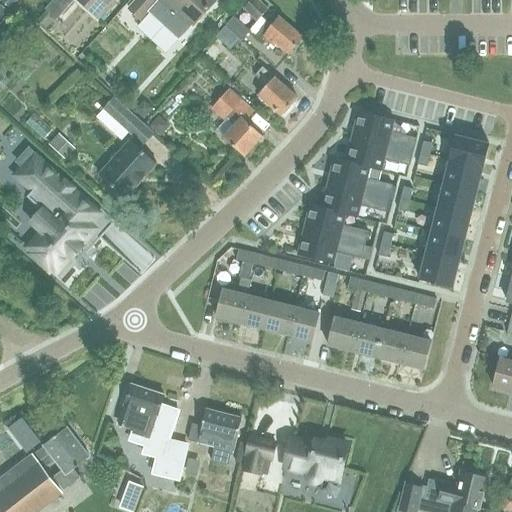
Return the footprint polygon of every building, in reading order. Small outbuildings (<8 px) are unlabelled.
[(16,0),(1,0),(2,0),(12,10),(19,2),(16,0)] [(57,20),(74,1),(72,0),(54,0),(46,10),(57,20)] [(78,0),(99,19),(116,0),(78,0)] [(142,21),(161,0),(139,0),(130,10),(142,21)] [(166,0),(195,26),(217,2),(214,0),(166,0)] [(258,22),(268,10),(257,0),(252,0),(244,9),(258,22)] [(0,5),(0,21),(8,12),(0,5)] [(242,41),(251,32),(234,17),(226,26),(241,40),(242,41)] [(304,38),(279,17),(270,28),(265,24),(261,29),(262,30),(256,37),(264,43),(267,40),(276,47),(278,45),(289,55),(304,38)] [(226,26),(216,37),(231,50),(241,40),(226,26)] [(214,44),(202,56),(212,65),(223,52),(214,44)] [(207,62),(200,71),(208,78),(216,70),(207,62)] [(282,117),(298,100),(263,68),(256,76),(267,86),(259,96),(282,117)] [(255,112),(242,100),(230,89),(212,109),(233,128),(224,138),(245,158),(264,137),(246,121),(255,112)] [(114,99),(104,109),(105,109),(98,117),(123,140),(130,133),(144,146),(154,135),(114,99)] [(146,103),(137,112),(146,120),(154,111),(146,103)] [(359,112),(353,137),(414,152),(417,139),(392,132),(395,121),(359,112)] [(161,118),(151,128),(162,138),(171,128),(161,118)] [(61,136),(51,146),(66,160),(76,149),(61,136)] [(450,161),(484,169),(490,145),(456,136),(450,161)] [(371,168),(371,169),(382,172),(385,160),(410,166),(411,166),(414,152),(353,137),(347,161),(346,162),(371,168)] [(157,165),(131,141),(100,176),(126,200),(157,165)] [(424,142),(421,153),(430,156),(433,144),(424,142)] [(44,234),(32,247),(35,250),(32,254),(50,271),(54,267),(57,270),(70,256),(73,259),(83,247),(80,244),(93,230),(88,225),(99,214),(85,202),(86,201),(73,189),(74,189),(66,181),(65,182),(29,150),(18,163),(21,166),(38,180),(40,178),(43,181),(31,194),(28,197),(43,211),(32,223),(44,234)] [(430,156),(421,153),(418,165),(427,167),(430,156)] [(368,179),(371,169),(371,168),(346,162),(347,161),(335,158),(329,184),(390,199),(393,185),(368,179)] [(478,193),(484,169),(450,161),(444,184),(478,193)] [(386,213),(390,199),(329,184),(323,208),(322,208),(347,214),(346,215),(358,218),(361,206),(386,213)] [(438,208),(472,216),(478,193),(444,184),(438,208)] [(404,187),(401,199),(411,201),(414,189),(404,187)] [(411,201),(401,199),(398,210),(399,210),(408,213),(411,201)] [(344,225),(346,215),(347,214),(322,208),(323,208),(311,205),(304,230),(366,245),(369,232),(344,225)] [(466,240),(472,216),(438,208),(432,231),(466,240)] [(398,214),(396,222),(405,225),(408,216),(398,214)] [(366,245),(304,230),(298,256),(334,265),(337,253),(362,259),(366,245)] [(426,255),(460,264),(466,240),(432,231),(426,255)] [(394,235),(393,234),(385,232),(382,244),(391,246),(394,235)] [(379,256),(388,258),(391,246),(382,244),(379,256)] [(217,318),(242,324),(249,296),(253,280),(250,279),(254,264),(256,265),(259,255),(239,249),(236,259),(244,261),(240,279),(242,279),(238,293),(224,290),(217,318)] [(256,265),(280,271),(283,261),(259,255),(256,265)] [(454,288),(460,264),(426,255),(420,280),(454,288)] [(280,271),(304,276),(306,266),(283,261),(280,271)] [(326,272),(306,266),(304,276),(324,281),(326,272)] [(333,298),(339,275),(329,272),(323,295),(333,298)] [(349,287),(368,292),(371,283),(351,278),(349,287)] [(368,292),(392,298),(394,288),(371,283),(368,292)] [(392,298),(415,304),(418,294),(394,288),(392,298)] [(357,292),(352,311),(361,313),(365,294),(357,292)] [(418,294),(415,304),(435,309),(438,299),(418,294)] [(242,324),(265,330),(272,302),(249,296),(242,324)] [(265,330),(289,336),(296,308),(272,302),(265,330)] [(296,308),(289,336),(313,342),(320,314),(296,308)] [(329,346),(353,352),(360,323),(336,317),(329,346)] [(384,329),(360,323),(353,352),(377,358),(384,329)] [(377,358),(400,364),(407,335),(384,329),(377,358)] [(407,335),(400,364),(425,370),(432,341),(407,335)] [(511,361),(501,359),(494,387),(511,391),(511,361)] [(121,427),(137,433),(136,436),(152,442),(158,427),(157,427),(167,399),(135,387),(125,416),(124,418),(121,427)] [(214,448),(211,460),(229,464),(232,453),(234,453),(242,420),(210,412),(206,427),(193,424),(189,442),(202,445),(214,448)] [(9,429),(27,453),(41,442),(23,418),(9,429)] [(44,446),(44,447),(36,453),(48,467),(56,461),(63,470),(54,477),(65,490),(81,478),(75,470),(91,457),(68,428),(44,446)] [(250,435),(242,467),(261,472),(264,459),(270,461),(275,442),(250,435)] [(138,440),(134,452),(133,456),(146,461),(147,458),(151,445),(138,440)] [(299,444),(292,470),(307,474),(307,475),(307,476),(307,477),(308,478),(308,479),(309,480),(309,481),(310,482),(311,483),(312,483),(313,484),(314,484),(315,484),(316,484),(317,484),(318,484),(319,483),(320,483),(321,482),(322,481),(323,480),(323,479),(325,474),(339,478),(349,445),(334,440),(332,445),(317,441),(315,448),(299,444)] [(151,445),(147,458),(155,461),(159,448),(151,445)] [(189,458),(190,457),(167,451),(167,453),(161,475),(184,481),(189,458)] [(0,511),(39,511),(63,494),(32,455),(0,480),(0,511)] [(429,489),(426,499),(433,500),(433,498),(442,500),(439,511),(475,511),(477,509),(481,510),(488,478),(463,472),(460,484),(459,484),(458,488),(430,481),(429,489)] [(407,483),(400,511),(402,511),(417,511),(423,488),(407,483)] [(120,510),(127,511),(135,511),(143,491),(129,486),(120,510)]
